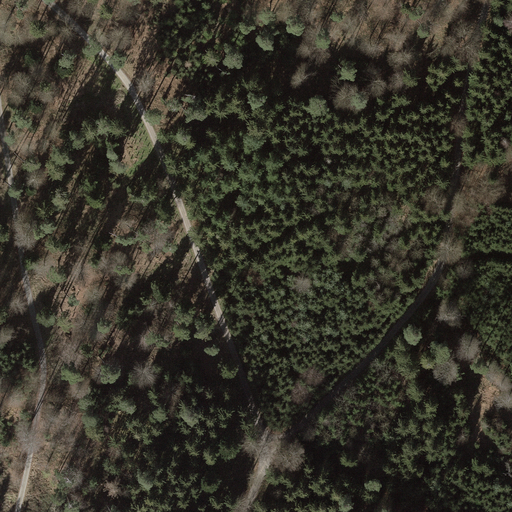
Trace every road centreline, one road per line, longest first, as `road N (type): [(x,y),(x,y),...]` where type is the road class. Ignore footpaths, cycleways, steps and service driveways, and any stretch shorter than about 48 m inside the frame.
road 1 (track): [(244,511),(266,453),(342,385),(439,269),(487,0)]
road 2 (track): [(266,453),(149,132),(113,72),(47,0)]
road 3 (track): [(18,511),(44,373),(0,110)]
